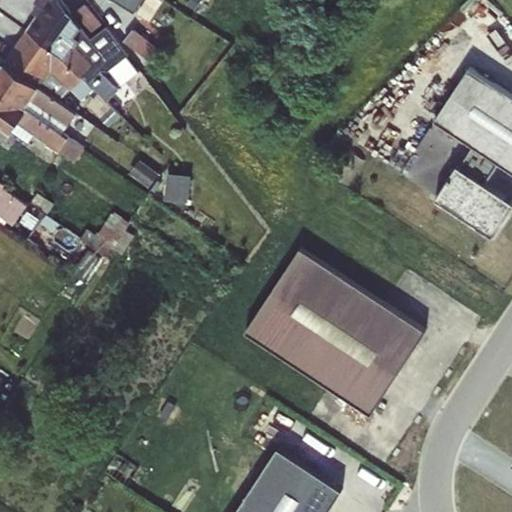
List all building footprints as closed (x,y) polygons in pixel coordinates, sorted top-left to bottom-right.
[(112,97),(145,56),(82,5),(80,7),(71,0),(41,0),(0,51),(0,126),(14,138),(28,121),(76,160),(89,144),(68,127),(82,109),(62,93),(70,84),(85,96),(95,83),(112,97)] [(121,0),(135,10),(141,0),(121,0)] [(153,57),(171,35),(145,13),(126,35),(153,57)] [(511,85),(468,58),(431,116),(468,140),(433,196),(493,234),(511,204),(511,179),(511,178),(511,176),(511,85)] [(170,196),(189,194),(187,170),(168,172),(170,196)] [(114,208),(102,235),(126,246),(138,219),(114,208)] [(242,331),(371,408),(423,321),(294,244),(242,331)] [(271,439),(229,511),(323,511),(342,479),(271,439)]
